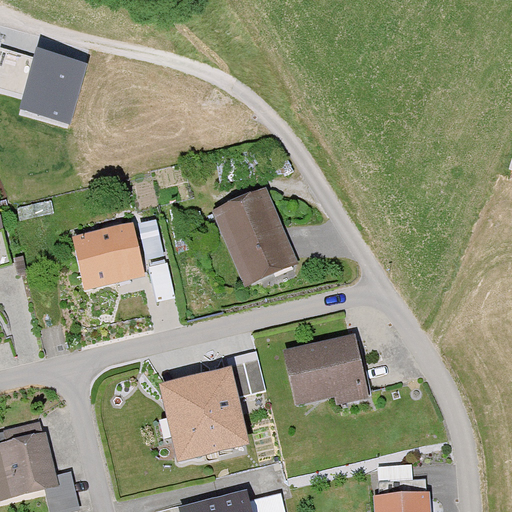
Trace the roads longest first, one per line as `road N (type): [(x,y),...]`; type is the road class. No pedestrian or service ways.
road 1 (residential): [(149,55),(211,72),(275,119),(366,275)]
road 2 (residential): [(52,352),(366,275)]
road 3 (residential): [(366,275),(443,392),(466,465),(469,511)]
road 4 (residential): [(97,511),(52,352)]
road 5 (track): [(0,12),(149,55)]
